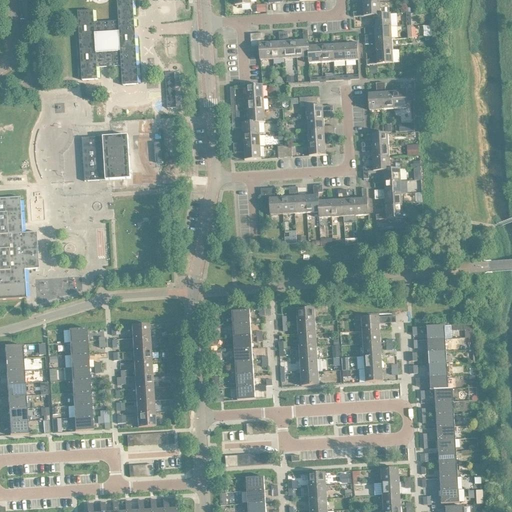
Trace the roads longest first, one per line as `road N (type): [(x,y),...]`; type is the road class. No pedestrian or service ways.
road 1 (residential): [(277,412),(405,404),(407,438),(279,445)]
road 2 (unclassified): [(198,416),(196,291),(211,179)]
road 3 (residential): [(211,179),(350,170),(344,83)]
road 4 (unclassified): [(211,179),(204,22)]
road 5 (residential): [(204,22),(337,14),(337,0)]
